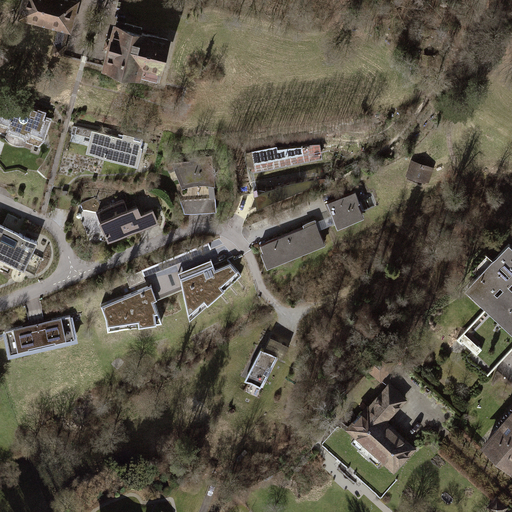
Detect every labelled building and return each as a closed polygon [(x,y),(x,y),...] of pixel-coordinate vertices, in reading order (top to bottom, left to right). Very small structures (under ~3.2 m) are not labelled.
[(22,0),(18,19),(73,33),(81,0),(22,0)] [(173,39),(115,24),(104,66),(163,81),(173,39)] [(69,49),(55,45),(52,60),(65,63),(69,49)] [(48,112),(10,99),(8,104),(2,102),(0,108),(0,124),(10,128),(8,136),(30,143),(32,136),(46,141),(54,118),(47,116),(48,112)] [(118,137),(75,127),(72,137),(88,141),(85,154),(139,167),(145,139),(119,133),(118,137)] [(278,146),(248,152),(251,172),(324,158),(321,144),(279,148),(278,146)] [(179,184),(181,189),(195,185),(213,187),(210,157),(188,159),(188,162),(171,162),(179,184)] [(435,166),(411,159),(406,176),(429,183),(435,166)] [(181,189),(179,184),(175,184),(176,195),(183,213),(215,211),(213,187),(195,185),(181,189)] [(357,190),(325,201),(336,229),(365,218),(359,202),(361,201),(357,190)] [(129,210),(125,198),(96,210),(109,242),(160,222),(155,209),(142,214),(139,206),(129,210)] [(308,200),(252,223),(255,230),(311,207),(308,200)] [(304,228),(259,245),(268,268),(327,246),(317,219),(303,224),(304,228)] [(38,242),(0,225),(0,258),(25,270),(38,242)] [(142,269),(142,270),(144,276),(211,249),(209,242),(142,269)] [(178,272),(180,278),(214,264),(211,258),(178,272)] [(214,264),(180,278),(189,318),(241,274),(228,258),(214,264)] [(511,261),(475,301),(493,318),(502,308),(500,306),(507,298),(509,300),(511,297),(511,261)] [(144,276),(142,270),(126,276),(130,285),(123,288),(125,295),(101,305),(106,316),(108,329),(162,320),(144,276)] [(511,297),(509,300),(502,308),(493,318),(511,335),(511,297)] [(45,350),(80,342),(73,313),(38,322),(45,350)] [(10,359),(45,350),(38,322),(3,331),(10,359)] [(262,347),(245,379),(261,388),(278,356),(284,359),(294,340),(274,330),(264,348),(262,347)] [(459,338),(478,354),(484,347),(465,331),(459,338)] [(392,371),(379,359),(369,370),(381,382),(392,371)] [(406,441),(389,425),(411,401),(391,383),(348,431),(357,439),(354,443),(381,467),(384,464),(397,475),(419,451),(407,440),(406,441)] [(511,424),(507,420),(483,447),(511,472),(511,424)] [(504,511),(509,507),(498,497),(488,508),(492,511),(504,511)]
